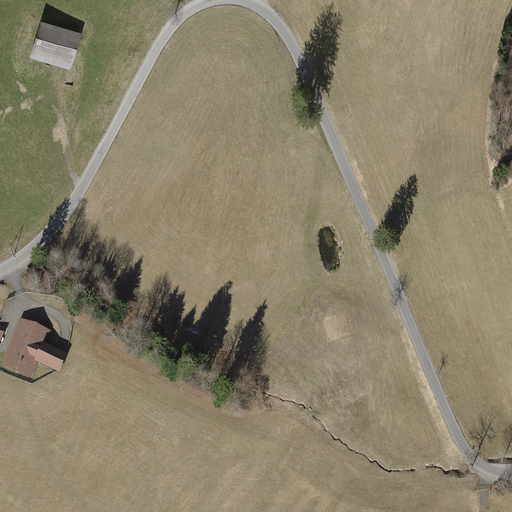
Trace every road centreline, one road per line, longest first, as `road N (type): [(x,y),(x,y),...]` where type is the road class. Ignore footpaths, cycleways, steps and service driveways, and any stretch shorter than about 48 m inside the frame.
road 1 (unclassified): [(511,472),(488,469),(468,454),(290,40),(266,11),(239,0)]
road 2 (unclassified): [(218,0),(190,8),(170,27),(58,223),(0,271)]
